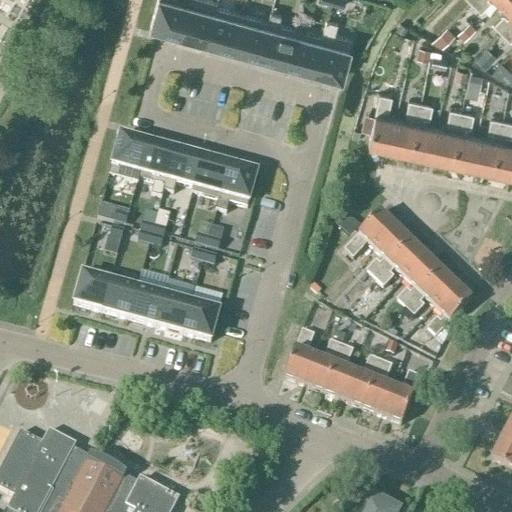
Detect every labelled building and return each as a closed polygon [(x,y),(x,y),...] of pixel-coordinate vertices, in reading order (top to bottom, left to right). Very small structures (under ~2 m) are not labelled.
[(177,34),(186,0),(156,0),(150,27),(177,34)] [(186,0),(177,34),(204,42),(214,7),(215,7),(216,3),(215,2),(206,0),(186,0)] [(496,0),(501,4),(504,0),(474,0),(472,3),(480,11),(490,1),(488,0),(496,0)] [(502,32),(511,22),(511,0),(504,0),(501,4),(510,14),(507,18),(503,14),(493,24),(502,32)] [(215,7),(214,7),(204,42),(231,49),(241,14),(215,7)] [(267,22),(268,22),(259,57),(286,64),(295,29),(294,29),(278,25),(280,15),(271,12),(270,12),(267,22)] [(259,57),(268,22),(267,22),(241,14),(231,49),(243,52),(259,57)] [(294,29),(295,29),(286,64),(313,72),(323,37),(321,36),(305,32),(307,22),(298,20),(297,19),(294,29)] [(511,22),(502,32),(511,41),(511,40),(511,22)] [(468,25),(459,34),(464,39),(473,30),(468,25)] [(445,29),(431,43),(440,48),(452,36),(445,29)] [(313,72),(341,79),(351,40),(324,32),(322,32),(321,36),(323,37),(313,72)] [(398,42),(395,53),(406,55),(409,44),(408,44),(409,39),(400,36),(399,42),(398,42)] [(483,52),(476,59),(484,67),(492,60),(483,52)] [(446,60),(431,57),(429,66),(444,69),(446,60)] [(129,75),(148,82),(152,72),(133,65),(129,75)] [(482,76),(469,73),(466,86),(479,89),(482,76)] [(367,144),(388,149),(395,117),(382,115),(383,109),(388,110),(391,97),(378,95),(374,113),(367,144)] [(388,149),(408,153),(419,104),(407,101),(404,114),(409,115),(408,120),(395,117),(388,149)] [(408,153),(429,158),(436,127),(422,124),(424,118),(428,120),(431,106),(419,104),(408,153)] [(429,158),(450,162),(461,112),(448,110),(445,123),(450,124),(449,130),(436,127),(429,158)] [(450,162),(470,167),(477,136),(463,133),(465,128),(470,129),(473,115),(461,112),(450,162)] [(470,167),(491,171),(502,121),(490,119),(487,133),(492,134),(491,139),(477,136),(470,167)] [(491,171),(511,176),(511,172),(511,143),(505,142),(506,137),(511,138),(511,131),(511,123),(502,121),(491,171)] [(108,178),(135,185),(137,186),(138,181),(137,181),(146,146),(119,139),(108,178)] [(174,154),(146,146),(137,181),(138,181),(163,188),(164,188),(174,154)] [(174,154),(164,188),(163,188),(162,193),(163,193),(173,196),(175,186),(192,191),(193,191),(201,161),(174,154)] [(201,161),(193,191),(192,191),(190,196),(191,196),(217,203),(219,203),(228,169),(201,161)] [(228,169),(219,203),(217,203),(215,213),(216,213),(225,216),(228,206),(246,211),(256,176),(228,169)] [(127,218),(115,215),(113,225),(125,228),(127,218)] [(362,243),(372,253),(394,230),(379,216),(357,238),(343,253),(352,261),(362,251),(358,247),(362,243)] [(295,223),(287,246),(303,250),(310,228),(295,223)] [(139,235),(151,238),(153,229),(142,225),(139,235)] [(206,225),(205,235),(224,237),(225,227),(206,225)] [(153,229),(151,238),(162,241),(165,232),(153,229)] [(121,243),(123,234),(111,230),(109,240),(121,243)] [(374,282),(409,245),(394,230),(372,253),(382,262),(379,266),(376,263),(366,274),(374,282)] [(151,238),(139,235),(137,244),(148,247),(151,238)] [(205,250),(208,240),(196,237),(194,246),(205,250)] [(162,241),(151,238),(148,247),(160,251),(162,241)] [(208,240),(205,250),(217,253),(220,244),(208,240)] [(403,282),(424,260),(409,245),(374,282),(383,290),(392,280),(389,276),(393,272),(403,282)] [(190,262),(201,265),(204,256),(192,252),(190,262)] [(215,259),(204,256),(201,265),(213,268),(215,259)] [(404,311),(440,274),(424,260),(403,282),(413,292),(409,295),(406,292),(396,303),(404,311)] [(73,307),(100,315),(110,280),(82,273),(73,307)] [(433,311),(455,289),(440,274),(404,311),(413,319),(423,308),(419,305),(423,301),(433,311)] [(100,315),(127,322),(137,288),(110,280),(100,315)] [(127,322),(155,330),(164,295),(137,288),(127,322)] [(426,332),(435,340),(448,326),(449,326),(470,303),(455,289),(433,311),(443,320),(439,324),(436,321),(426,332)] [(155,330),(182,337),(192,303),(164,295),(155,330)] [(219,310),(192,303),(182,337),(210,345),(219,310)] [(302,389),(313,360),(301,355),(303,349),(307,351),(313,338),(301,334),(303,328),(291,323),(282,346),(294,351),(282,381),(302,389)] [(302,389),(322,396),(341,349),(330,344),(325,358),(329,359),(327,365),(313,360),(302,389)] [(322,396),(341,404),(353,375),(340,370),(342,365),(346,366),(352,353),(341,349),(322,396)] [(341,404),(361,412),(380,364),(369,360),(363,373),(368,375),(366,380),(353,375),(341,404)] [(361,412),(380,420),(392,391),(379,385),(381,380),(385,382),(390,368),(380,364),(361,412)] [(405,396),(392,391),(380,420),(400,427),(411,398),(419,380),(408,376),(403,389),(407,390),(405,396)] [(511,425),(511,426),(502,445),(511,449),(511,425)] [(40,446),(19,435),(0,470),(0,493),(12,499),(5,511),(171,511),(177,502),(139,482),(137,486),(124,479),(124,478),(113,470),(101,464),(88,459),(88,460),(72,452),(75,448),(47,433),(40,446)] [(511,449),(502,445),(493,463),(511,473),(511,449)] [(220,488),(208,509),(213,511),(224,511),(234,495),(220,488)] [(392,511),(370,501),(368,501),(362,511),(392,511)]
